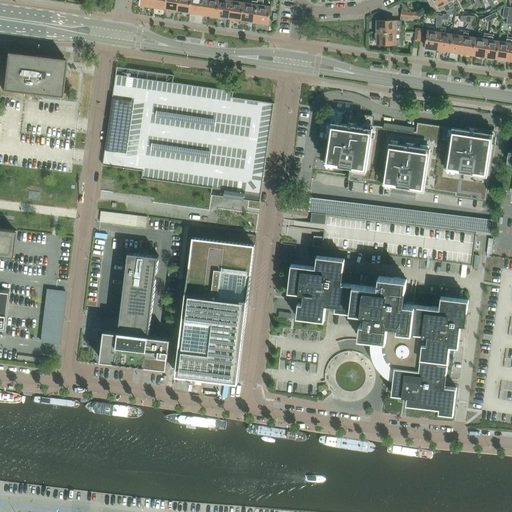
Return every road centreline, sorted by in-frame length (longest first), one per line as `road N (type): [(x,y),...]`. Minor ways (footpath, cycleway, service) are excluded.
road 1 (unclassified): [(65,382),(110,41)]
road 2 (unclassified): [(246,408),(290,67)]
road 3 (unclassified): [(511,442),(246,408)]
road 4 (unclassified): [(246,408),(65,382)]
road 5 (secondary): [(511,97),(385,78)]
